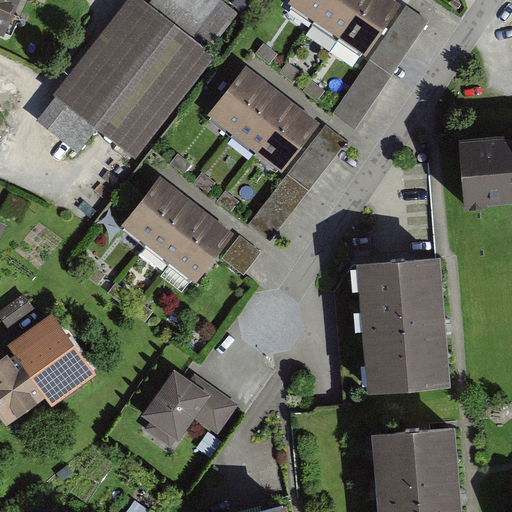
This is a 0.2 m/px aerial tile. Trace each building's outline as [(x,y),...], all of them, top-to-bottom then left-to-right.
[(0,0),(0,24),(14,30),(26,0),(0,0)] [(159,0),(157,4),(152,0),(125,0),(36,112),(42,117),(28,134),(64,163),(100,117),(140,149),(218,51),(203,39),(229,8),(218,0),(159,0)] [(314,18),(326,0),(289,0),(314,18)] [(342,34),(364,0),(326,0),(314,18),(342,34)] [(403,2),(399,0),(364,0),(342,34),(366,53),(403,2)] [(429,19),(408,4),(334,111),(357,128),(429,19)] [(234,131),(273,81),(247,63),(209,112),(234,131)] [(0,66),(0,129),(24,78),(0,66)] [(256,148),(295,99),(273,81),(234,131),(256,148)] [(320,118),(295,99),(256,148),(282,168),(320,118)] [(349,139),(326,123),(250,224),(270,239),(349,139)] [(511,131),(462,136),(467,198),(511,195),(511,131)] [(121,222),(146,242),(185,192),(161,173),(121,222)] [(171,259),(208,210),(185,192),(146,242),(171,259)] [(0,207),(0,267),(6,270),(34,209),(5,196),(0,207)] [(235,230),(208,210),(171,259),(195,280),(235,230)] [(240,234),(222,258),(245,275),(263,251),(240,234)] [(435,256),(367,260),(374,377),(443,373),(435,256)] [(36,347),(0,368),(0,370),(34,425),(114,375),(73,310),(30,337),(36,347)] [(236,403),(178,363),(144,412),(183,438),(196,419),(215,433),(236,403)] [(459,511),(452,425),(383,430),(389,511),(459,511)] [(148,511),(135,502),(127,511),(148,511)] [(284,511),(282,502),(243,511),(284,511)]
